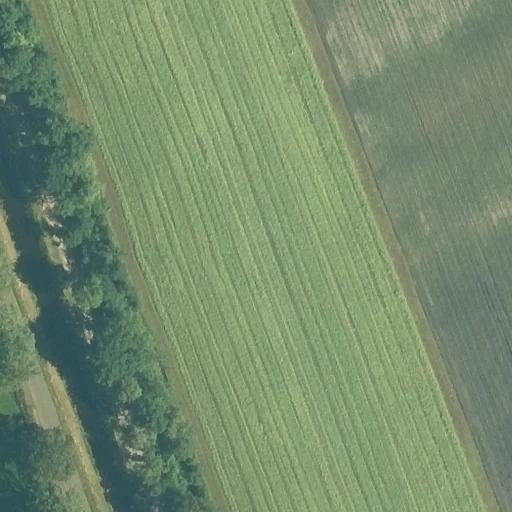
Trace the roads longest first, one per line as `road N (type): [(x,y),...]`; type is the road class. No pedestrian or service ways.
road 1 (track): [(157,511),(0,72)]
road 2 (unclassified): [(78,511),(0,290)]
